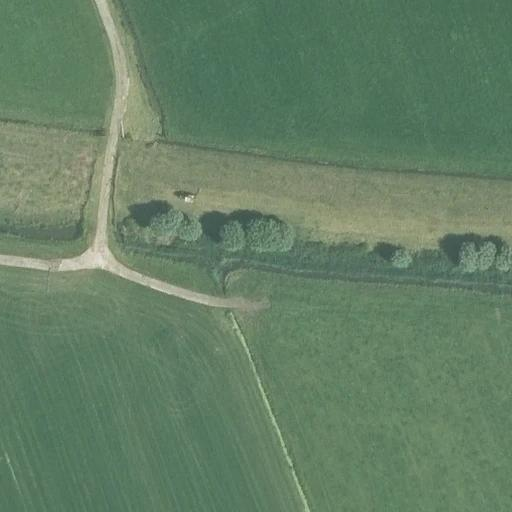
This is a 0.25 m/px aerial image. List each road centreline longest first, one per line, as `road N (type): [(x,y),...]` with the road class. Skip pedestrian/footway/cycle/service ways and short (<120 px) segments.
road 1 (track): [(98,260),(119,87),(99,0)]
road 2 (track): [(245,303),(205,303),(98,260),(50,267),(0,260)]
road 3 (track): [(205,303),(283,511)]
